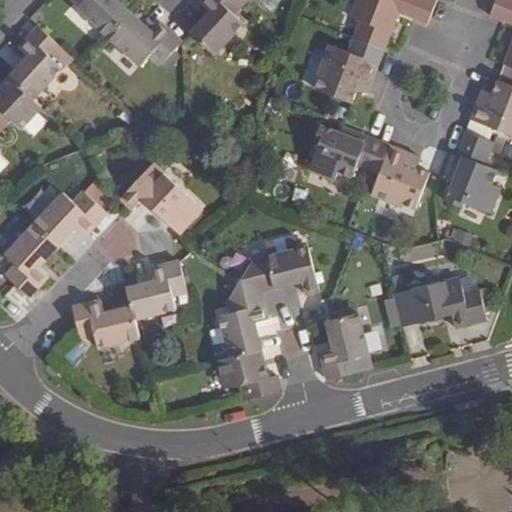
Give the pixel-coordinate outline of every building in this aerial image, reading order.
[(109,38),(131,14),(116,0),(81,0),(76,6),(109,38)] [(204,20),(191,34),(215,55),(244,23),(235,16),(245,5),(238,0),(204,0),(201,3),(211,12),(204,20)] [(355,40),(386,52),(400,14),(429,24),(438,0),(358,0),(351,19),(361,23),(355,40)] [(511,0),(497,0),(491,16),(511,23),(511,45),(505,64),(511,67),(511,0)] [(154,34),(131,14),(109,38),(140,67),(150,57),(160,67),(182,43),(162,26),(162,25),(154,34)] [(62,48),(38,25),(18,47),(28,56),(9,77),(32,99),(63,67),(53,58),(62,48)] [(317,91),(354,105),(359,91),(369,95),(380,66),(330,48),(319,78),(322,80),(317,91)] [(32,99),(9,77),(0,86),(0,128),(10,118),(21,128),(41,107),(32,99)] [(511,84),(499,80),(493,94),(484,90),(472,120),(500,130),(511,134),(511,84)] [(500,130),(472,120),(468,132),(496,142),(500,130)] [(374,173),(383,177),(394,148),(345,129),(342,136),(323,129),(317,144),(321,146),(310,174),(336,184),(340,175),(354,180),(359,167),(374,173)] [(496,142),(468,132),(449,180),(455,183),(448,202),(465,209),(467,205),(493,214),(503,188),(495,185),(500,172),(487,166),(492,152),(496,142)] [(418,211),(433,174),(419,168),(423,159),(394,148),(383,177),(374,198),(403,209),(404,206),(418,211)] [(152,162),(120,196),(132,208),(141,198),(178,233),(201,209),(152,162)] [(33,223),(57,246),(77,224),(87,232),(106,212),(82,189),(73,199),(63,191),(33,223)] [(39,266),(57,246),(33,223),(4,254),(13,263),(4,273),(28,296),(47,275),(39,266)] [(122,230),(110,247),(121,256),(134,238),(122,230)] [(255,243),(258,257),(287,250),(283,236),(255,243)] [(261,291),(294,283),(302,281),(305,294),(319,290),(308,245),(287,250),(258,257),(253,258),(261,291)] [(154,280),(127,287),(132,305),(135,318),(177,308),(174,296),(187,292),(179,262),(151,268),(154,280)] [(394,295),(402,327),(452,316),(455,328),(471,325),(488,321),(486,313),(481,292),(465,295),(460,279),(394,295)] [(481,292),(486,313),(493,311),(488,290),(481,292)] [(220,316),(229,358),(262,350),(255,322),(267,319),(261,291),(228,299),(231,314),(220,316)] [(97,347),(140,337),(135,318),(132,305),(103,312),(100,300),(73,306),(79,338),(94,334),(97,347)] [(328,379),(360,372),(358,358),(367,356),(359,314),(328,322),(334,349),(322,353),(328,379)] [(240,386),(243,400),(262,395),(271,393),(281,391),(277,376),(268,379),(262,350),(229,358),(218,360),(225,389),(240,386)]
